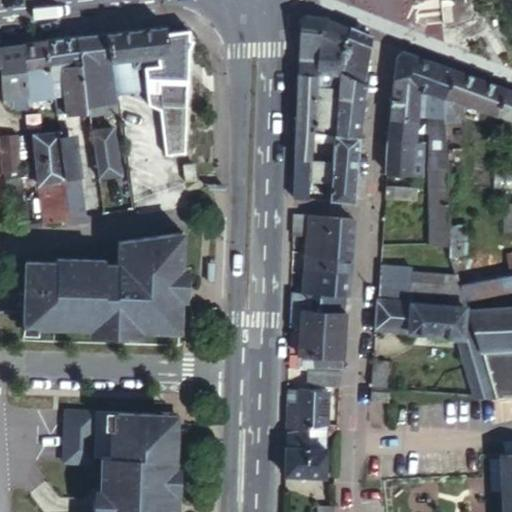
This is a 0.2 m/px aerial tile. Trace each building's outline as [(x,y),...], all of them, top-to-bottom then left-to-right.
[(302,18),(301,55),(321,55),(328,16),(326,16),(307,13),(302,18)] [(328,16),(321,55),(316,83),(314,137),(312,177),(331,178),(332,165),(336,131),(338,110),(339,95),(340,79),(342,72),(349,24),(328,16)] [(170,73),(165,22),(107,29),(115,88),(138,84),(135,63),(156,60),(159,75),(170,73)] [(374,32),(349,24),(342,72),(340,79),(365,80),(374,32)] [(87,109),(87,112),(118,108),(115,88),(107,29),(77,33),(87,109)] [(77,33),(45,37),(50,74),(60,73),(62,90),(65,111),(87,109),(77,33)] [(45,37),(21,40),(23,65),(20,66),(24,95),(29,95),(34,100),(47,99),(52,91),(50,74),(45,37)] [(21,40),(0,43),(0,94),(8,93),(10,103),(14,105),(25,107),(24,95),(20,66),(23,65),(21,40)] [(428,117),(433,117),(449,117),(449,116),(449,91),(454,67),(407,49),(401,50),(399,52),(396,87),(420,89),(429,90),(428,117)] [(321,55),(301,55),(299,94),(296,195),(307,195),(307,188),(311,188),(312,177),(314,137),(316,83),(321,55)] [(478,75),(454,67),(449,91),(460,95),(471,97),(478,75)] [(50,74),(52,91),(62,90),(60,73),(50,74)] [(510,88),(478,75),(471,97),(470,99),(500,111),(510,88)] [(365,80),(340,79),(339,95),(364,98),(365,80)] [(396,87),(394,114),(417,116),(420,89),(396,87)] [(511,88),(510,88),(500,111),(511,115),(511,88)] [(417,116),(428,117),(429,90),(420,89),(417,116)] [(460,95),(449,91),(449,116),(460,116),(460,95)] [(364,98),(339,95),(338,110),(362,112),(364,98)] [(336,131),(361,133),(362,112),(338,110),(336,131)] [(394,114),(392,136),(415,138),(416,136),(416,132),(417,116),(394,114)] [(449,117),(449,137),(448,144),(460,143),(460,116),(449,116),(449,117)] [(433,117),(433,136),(449,137),(449,117),(433,117)] [(96,173),(118,170),(112,124),(89,128),(96,173)] [(58,137),(56,128),(33,132),(39,180),(62,176),(58,137)] [(332,165),(358,167),(361,133),(336,131),(332,165)] [(0,137),(4,170),(19,168),(16,135),(0,137)] [(73,141),(68,136),(58,137),(62,176),(65,199),(66,205),(67,216),(83,213),(73,141)] [(392,136),(390,156),(413,157),(415,138),(392,136)] [(413,157),(422,158),(424,137),(416,136),(415,138),(413,157)] [(433,136),(432,166),(448,167),(449,166),(448,144),(449,137),(433,136)] [(448,144),(449,166),(460,166),(460,143),(448,144)] [(390,156),(389,170),(412,171),(413,157),(390,156)] [(412,171),(418,171),(421,171),(422,158),(413,157),(412,171)] [(331,178),(329,196),(355,198),(358,167),(332,165),(331,178)] [(432,166),(431,193),(430,242),(451,238),(448,221),(448,219),(448,167),(432,166)] [(65,199),(62,176),(39,180),(41,208),(66,205),(65,199)] [(388,182),(386,196),(416,197),(417,185),(388,182)] [(67,216),(66,205),(41,208),(42,218),(67,216)] [(295,212),(295,233),(308,234),(353,235),(354,215),(295,212)] [(451,238),(454,251),(470,248),(465,218),(448,221),(451,238)] [(180,260),(182,225),(118,235),(117,258),(104,258),(104,253),(54,251),(54,255),(24,255),(22,319),(164,324),(178,310),(179,292),(178,292),(178,260),(180,260)] [(353,235),(308,234),(307,250),(351,253),(353,235)] [(351,253),(307,250),(306,269),(350,272),(351,253)] [(469,303),(466,294),(460,278),(458,272),(412,270),(412,264),(381,262),(378,298),(412,300),(469,303)] [(511,266),(460,278),(466,294),(511,284),(511,266)] [(350,272),(306,269),(306,289),(349,291),(350,272)] [(306,289),(293,289),(292,321),(302,322),(300,365),(316,366),(342,367),(343,352),(345,351),(349,291),(306,289)] [(476,325),(469,303),(412,300),(378,298),(377,327),(432,329),(432,331),(466,332),(466,324),(476,325)] [(511,300),(469,303),(476,325),(478,331),(487,365),(489,365),(498,392),(511,391),(511,300)] [(178,325),(178,310),(164,324),(178,325)] [(461,337),(475,391),(495,392),(487,365),(478,331),(461,337)] [(374,360),(373,385),(418,388),(419,362),(374,360)] [(342,379),(342,367),(316,366),(316,378),(342,379)] [(301,387),(289,386),(289,402),(300,402),(301,387)] [(310,425),(328,422),(329,388),(301,387),(300,402),(289,402),(288,430),(310,425)] [(373,388),(373,395),(386,395),(386,398),(392,398),(393,389),(373,388)] [(174,422),(161,408),(142,408),(62,405),(60,456),(91,458),(91,451),(98,451),(95,511),(167,511),(168,485),(171,440),(172,440),(174,422)] [(327,445),(328,422),(310,425),(309,444),(327,445)] [(309,444),(310,425),(288,430),(286,471),(326,472),(327,445),(309,444)] [(511,511),(511,451),(502,452),(505,511),(511,511)] [(174,511),(176,485),(168,485),(167,511),(174,511)]
